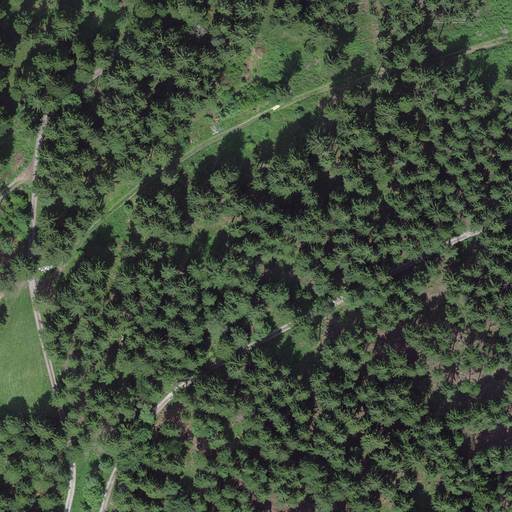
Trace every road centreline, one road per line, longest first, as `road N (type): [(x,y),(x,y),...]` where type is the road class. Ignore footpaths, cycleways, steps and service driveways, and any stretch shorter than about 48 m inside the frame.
road 1 (track): [(153,0),(110,62),(57,101),(45,131),(29,262),(69,455),(65,511)]
road 2 (track): [(34,293),(134,190),(199,146),(359,75),(511,40)]
road 3 (track): [(103,511),(132,439),(186,385),(445,246),(511,222)]
